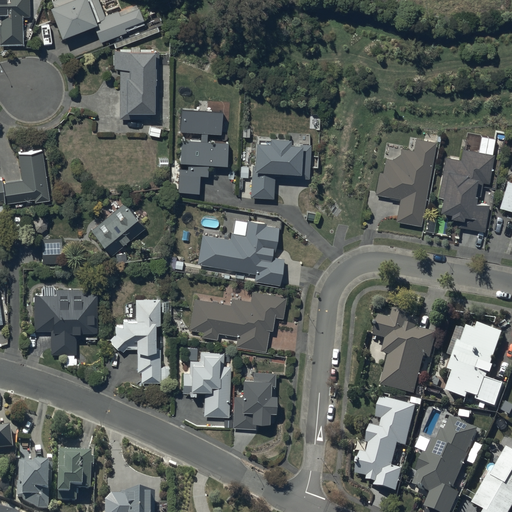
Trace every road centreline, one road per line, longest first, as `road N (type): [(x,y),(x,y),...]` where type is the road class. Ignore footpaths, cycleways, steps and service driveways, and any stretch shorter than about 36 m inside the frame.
road 1 (residential): [(511,283),(389,261),(345,270),(328,303),(313,462),(301,504)]
road 2 (track): [(511,88),(357,102),(334,188),(345,202),(338,246),(345,270)]
road 3 (residential): [(0,372),(157,432),(301,504)]
